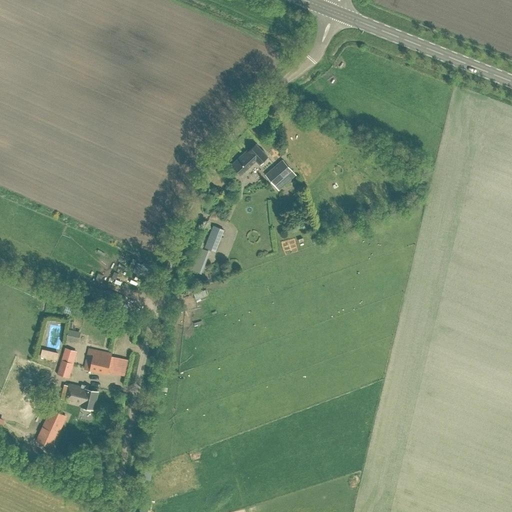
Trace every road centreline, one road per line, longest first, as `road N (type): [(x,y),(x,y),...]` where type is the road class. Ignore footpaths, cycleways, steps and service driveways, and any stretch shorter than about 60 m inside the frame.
road 1 (unclassified): [(114,511),(145,345),(177,245),(223,149),(317,50),(335,11)]
road 2 (primary): [(511,81),(335,11)]
road 3 (track): [(317,50),(205,0)]
